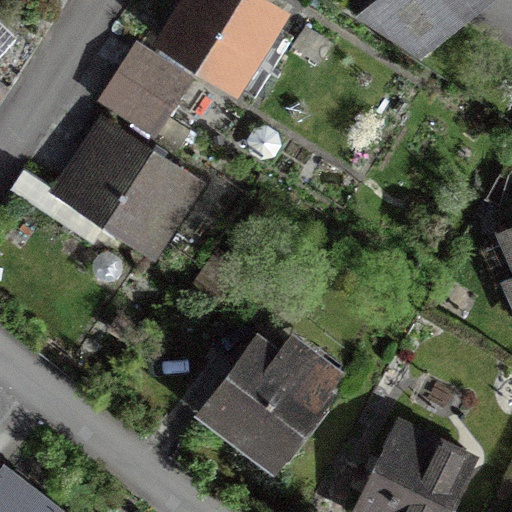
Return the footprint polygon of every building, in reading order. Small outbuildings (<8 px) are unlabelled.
[(232,89),(278,17),(251,0),(186,0),(160,43),(232,89)] [(413,58),(459,21),(442,0),(385,0),(358,22),(413,58)] [(0,56),(13,42),(0,29),(0,56)] [(132,49),(116,74),(168,108),(184,83),(132,49)] [(99,100),(151,134),(168,108),(116,74),(99,100)] [(148,255),(195,185),(102,124),(84,153),(100,164),(73,206),(148,255)] [(238,270),(214,252),(190,285),(215,303),(238,270)] [(304,275),(282,259),(256,296),(277,313),(304,275)] [(254,344),(202,413),(270,465),(335,380),(285,341),(272,357),(254,344)] [(398,430),(357,511),(441,511),(465,463),(398,430)] [(0,511),(50,511),(13,483),(0,473),(0,511)]
